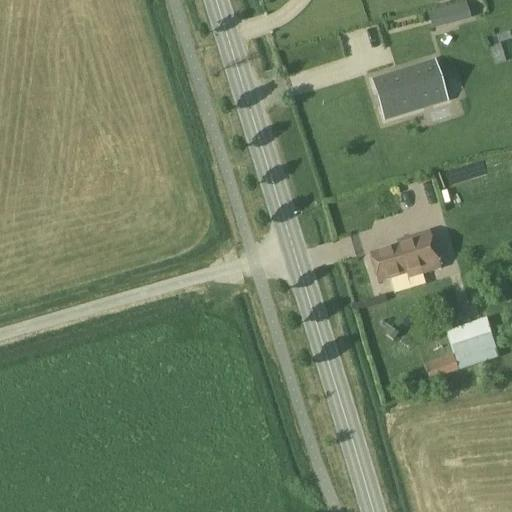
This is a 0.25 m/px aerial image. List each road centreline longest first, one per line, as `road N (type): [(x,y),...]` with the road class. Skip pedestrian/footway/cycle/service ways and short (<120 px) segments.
road 1 (unclassified): [(0,336),(294,252)]
road 2 (secondary): [(372,511),(294,252)]
road 3 (secondary): [(294,252),(215,0)]
